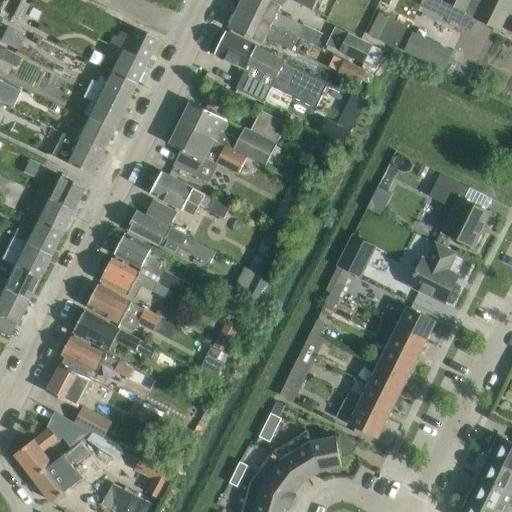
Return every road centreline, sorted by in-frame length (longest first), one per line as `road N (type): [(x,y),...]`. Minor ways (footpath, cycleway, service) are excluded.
road 1 (unclassified): [(0,414),(206,0)]
road 2 (residential): [(410,511),(511,307)]
